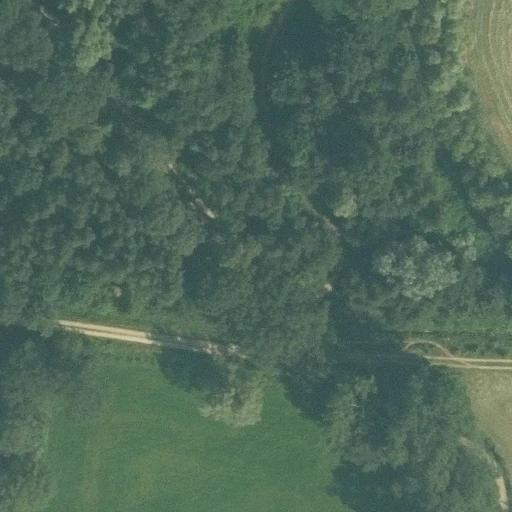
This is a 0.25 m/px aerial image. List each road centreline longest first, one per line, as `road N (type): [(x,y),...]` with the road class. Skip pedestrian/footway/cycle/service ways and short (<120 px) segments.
road 1 (track): [(285,354),(285,333),(266,297),(23,0)]
road 2 (track): [(327,358),(0,316)]
road 3 (track): [(511,448),(455,410),(429,365)]
